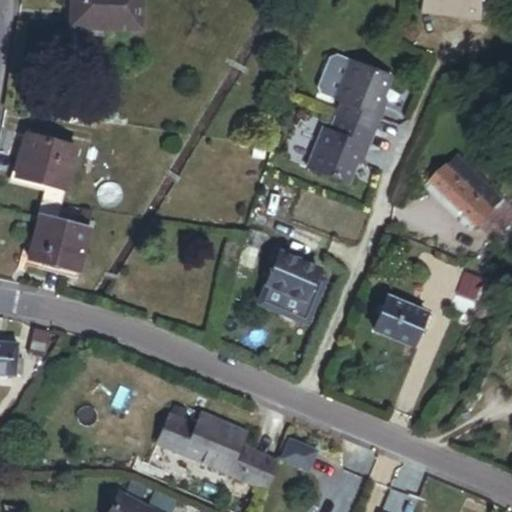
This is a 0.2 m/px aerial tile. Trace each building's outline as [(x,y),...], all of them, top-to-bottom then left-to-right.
[(67,0),(69,28),(139,26),(138,0),(67,0)] [(422,0),(421,11),(481,20),(483,0),(422,0)] [(349,62),(335,57),(325,81),(339,86),(349,62)] [(375,116),(381,102),(390,79),(349,62),(339,86),(333,101),(340,104),(328,134),(321,131),(306,169),(347,186),(357,162),(362,148),(366,150),(379,117),(375,116)] [(375,116),(379,117),(384,104),(381,102),(375,116)] [(41,204),(60,209),(75,151),(25,138),(14,180),(45,188),(41,204)] [(357,162),(360,164),(366,150),(362,148),(357,162)] [(496,240),(511,224),(511,206),(462,158),(437,183),(485,230),(496,240)] [(56,225),(60,209),(41,204),(36,221),(38,222),(28,262),(79,275),(89,233),(87,232),(78,230),(56,225)] [(87,232),(92,214),(83,212),(78,230),(87,232)] [(306,301),(308,297),(320,269),(281,253),(268,286),(306,301)] [(308,297),(314,300),(323,279),(322,278),(325,271),(320,269),(308,297)] [(455,308),(478,317),(493,281),(470,271),(455,308)] [(424,330),(430,332),(436,318),(393,300),(380,332),(417,347),(424,330)] [(44,355),(49,335),(35,331),(30,352),(44,355)] [(86,340),(103,349),(108,339),(91,331),(86,340)] [(0,375),(15,377),(15,375),(17,359),(19,345),(0,342),(0,375)] [(253,451),(239,445),(246,431),(201,410),(195,423),(170,411),(155,441),(239,481),(253,451)] [(309,449),(282,439),(274,461),(302,471),(309,449)] [(278,463),(253,451),(239,481),(263,493),(278,463)] [(149,511),(116,493),(105,511),(149,511)]
